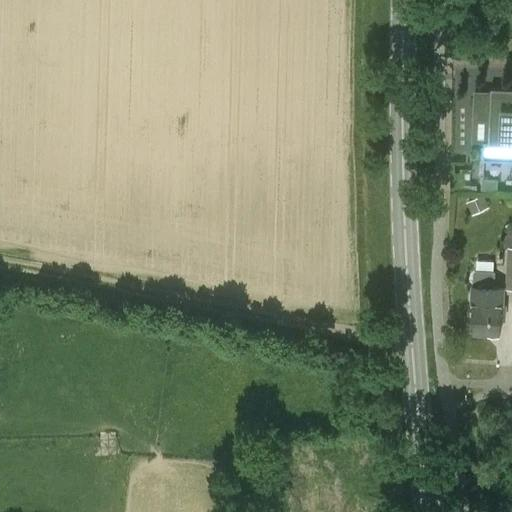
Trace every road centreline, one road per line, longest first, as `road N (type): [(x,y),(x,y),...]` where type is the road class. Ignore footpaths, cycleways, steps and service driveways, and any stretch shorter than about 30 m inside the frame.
road 1 (tertiary): [(426,511),(403,218),(402,0)]
road 2 (track): [(0,265),(411,348)]
